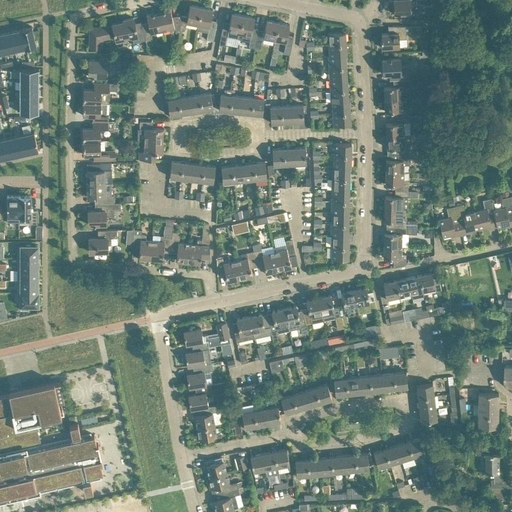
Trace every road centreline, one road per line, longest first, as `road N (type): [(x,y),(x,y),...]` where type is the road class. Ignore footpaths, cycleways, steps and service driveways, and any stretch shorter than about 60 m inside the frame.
road 1 (residential): [(213,303),(212,278),(84,265),(73,257),(71,23),(150,0)]
road 2 (residential): [(181,456),(158,326),(169,312),(213,303)]
road 3 (residential): [(266,137),(255,148),(220,155),(181,150),(179,129),(252,126)]
road 4 (residential): [(286,436),(304,445),(396,431),(408,423),(394,399)]
road 5 (residential): [(213,303),(361,271)]
road 6 (residential): [(361,271),(368,134)]
